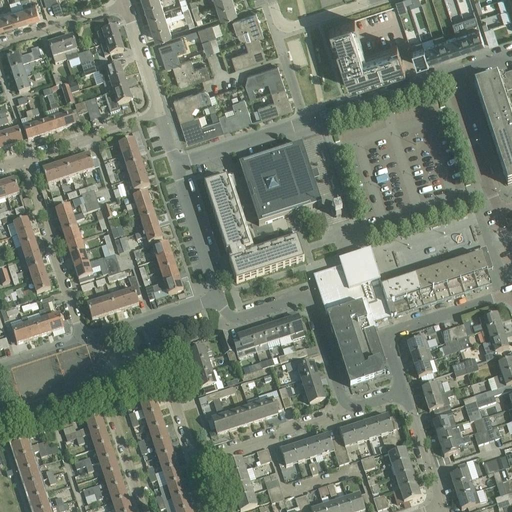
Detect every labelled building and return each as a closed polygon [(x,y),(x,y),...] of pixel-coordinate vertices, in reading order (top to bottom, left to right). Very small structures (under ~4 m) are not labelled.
[(36,4),(31,6),(29,0),(20,0),(23,8),(27,20),(40,16),(36,4)] [(164,11),(159,0),(144,5),(147,17),(164,11)] [(511,0),(501,0),(497,2),(501,12),(508,10),(511,8),(511,0)] [(237,13),(233,1),(216,7),(220,18),(237,13)] [(193,14),(199,12),(197,6),(191,8),(193,14)] [(16,24),(27,20),(23,8),(12,12),(16,24)] [(167,23),(164,11),(147,17),(151,28),(167,23)] [(0,16),(4,28),(16,24),(12,12),(0,15),(0,16)] [(258,38),(263,36),(256,15),(233,22),(237,33),(238,36),(239,38),(239,40),(241,41),(242,42),(243,42),(244,42),(245,42),(258,38)] [(357,27),(355,20),(329,28),(331,34),(332,37),(335,36),(339,48),(336,49),(339,57),(341,57),(344,65),(341,66),(348,87),(354,85),(357,84),(356,81),(368,77),(369,80),(370,80),(375,78),(377,77),(376,75),(381,73),(382,76),(391,73),(390,70),(395,68),(396,71),(405,68),(397,44),(390,46),(392,50),(363,59),(353,28),(357,27)] [(171,34),(167,23),(151,28),(155,40),(171,34)] [(477,23),(466,27),(472,47),(484,43),(477,23)] [(209,40),(216,37),(212,25),(205,27),(209,40)] [(202,42),(209,40),(205,27),(198,30),(202,42)] [(466,27),(455,31),(456,36),(461,51),(472,47),(466,27)] [(101,46),(120,40),(116,28),(97,35),(101,46)] [(443,34),(432,38),(434,43),(439,58),(450,54),(445,40),(443,34)] [(456,36),(445,40),(450,54),(461,51),(456,36)] [(78,56),(77,52),(72,38),(61,41),(67,61),(67,62),(67,63),(79,59),(82,67),(88,65),(84,54),(78,56)] [(265,59),(258,38),(245,42),(249,52),(232,57),(236,69),(265,59)] [(432,38),(421,41),(423,47),(428,61),(439,58),(434,43),(432,38)] [(173,66),(180,64),(177,54),(186,51),(182,39),(168,44),(159,47),(166,68),(173,66)] [(110,57),(114,55),(124,52),(120,40),(101,46),(104,54),(109,52),(110,57)] [(67,62),(67,61),(61,41),(49,45),(55,65),(67,62)] [(421,41),(409,45),(416,65),(428,61),(423,47),(421,41)] [(36,62),(42,60),(38,49),(31,51),(33,58),(28,59),(28,58),(23,59),(21,54),(18,55),(7,59),(11,71),(22,68),(30,65),(36,63),(36,62)] [(93,63),(93,62),(90,52),(84,54),(88,65),(93,63)] [(194,70),(191,60),(180,64),(173,66),(180,87),(209,77),(206,66),(194,70)] [(84,72),(95,68),(93,63),(88,65),(82,67),(84,72)] [(103,85),(124,78),(120,66),(100,73),(103,85)] [(272,93),(284,89),(277,67),(248,77),(246,85),(248,90),(258,86),(268,83),(272,93)] [(26,79),(22,68),(11,71),(15,83),(26,79)] [(95,68),(84,72),(85,78),(97,74),(95,68)] [(511,73),(497,78),(502,95),(511,91),(511,73)] [(53,77),(56,87),(62,85),(59,75),(53,77)] [(107,96),(128,90),(124,78),(103,85),(107,96)] [(497,78),(474,85),(508,186),(511,184),(511,125),(502,95),(497,78)] [(19,95),(30,91),(26,79),(15,83),(19,95)] [(67,107),(74,104),(69,87),(62,90),(67,107)] [(258,108),(259,110),(262,120),(292,110),(284,89),(272,93),(267,95),(270,104),(258,108)] [(52,112),(57,110),(51,90),(43,92),(45,98),(47,97),(50,106),(52,112)] [(128,90),(105,97),(111,115),(119,112),(117,106),(132,101),(131,100),(133,100),(131,96),(130,97),(128,90)] [(210,101),(209,97),(208,94),(204,91),(174,101),(181,122),(194,118),(190,108),(210,101)] [(27,98),(18,102),(19,107),(29,104),(27,98)] [(230,130),(252,123),(244,100),(233,104),(234,109),(225,112),(226,114),(219,116),(219,117),(223,130),(229,128),(230,130)] [(94,112),(91,103),(90,102),(84,104),(88,114),(94,112)] [(79,117),(88,114),(84,104),(75,107),(76,111),(80,123),(81,123),(79,117)] [(7,112),(7,111),(5,105),(0,107),(0,118),(1,121),(0,121),(2,127),(9,125),(7,119),(6,119),(4,113),(7,112)] [(76,125),(80,123),(76,111),(71,113),(72,114),(60,118),(64,130),(76,126),(76,125)] [(217,111),(210,113),(213,120),(219,117),(219,116),(217,111)] [(32,112),(26,114),(28,119),(26,120),(29,128),(24,130),(28,142),(40,138),(36,126),(34,119),(32,112)] [(194,118),(181,122),(188,144),(217,134),(214,123),(203,126),(200,116),(194,118)] [(52,134),(64,130),(60,118),(48,122),(52,134)] [(48,122),(36,126),(40,138),(52,134),(48,122)] [(23,144),(20,134),(19,130),(5,135),(9,148),(23,144)] [(0,151),(9,148),(5,135),(0,136),(0,151)] [(138,153),(138,152),(134,141),(119,146),(123,158),(138,153)] [(296,149),(296,148),(239,166),(239,167),(240,167),(259,225),(259,226),(259,227),(315,208),(312,199),(319,197),(313,179),(318,178),(315,171),(311,172),(305,155),(304,155),(304,156),(299,158),(296,149)] [(103,161),(108,159),(105,150),(100,152),(103,161)] [(126,169),(142,164),(138,153),(123,158),(126,169)] [(95,170),(94,170),(90,155),(78,159),(83,174),(95,170)] [(71,178),(83,174),(78,159),(66,163),(71,178)] [(59,182),(71,178),(66,163),(54,167),(59,182)] [(145,175),(142,164),(126,169),(130,180),(145,175)] [(48,186),(59,182),(54,167),(43,171),(48,186)] [(111,184),(116,182),(112,173),(108,175),(111,184)] [(149,188),(146,176),(145,175),(130,180),(134,193),(149,188)] [(227,179),(204,186),(227,255),(229,254),(231,261),(229,262),(236,284),(304,262),(297,240),(246,256),(245,253),(250,251),(227,179)] [(14,180),(3,184),(8,199),(20,195),(14,180)] [(80,197),(82,197),(90,194),(88,189),(79,192),(80,197)] [(113,192),(116,201),(121,199),(118,191),(113,192)] [(82,197),(82,199),(85,206),(98,202),(94,192),(90,194),(82,197)] [(78,198),(76,193),(67,196),(69,201),(78,198)] [(128,213),(151,206),(147,194),(133,199),(135,205),(126,208),(128,213)] [(82,199),(72,202),(75,209),(80,207),(82,215),(83,216),(87,214),(86,210),(85,206),(82,199)] [(86,210),(99,206),(98,202),(85,206),(86,210)] [(336,204),(333,205),(332,205),(332,206),(331,208),(331,210),(332,211),(332,213),(333,216),(334,215),(335,215),(336,218),(341,217),(340,213),(341,212),(341,213),(342,213),(341,211),(341,210),(340,208),(339,206),(337,204),(336,203),(336,204)] [(87,214),(100,210),(99,206),(86,210),(87,214)] [(107,220),(108,220),(113,218),(109,206),(103,208),(107,220)] [(141,222),(155,217),(151,206),(128,213),(129,219),(139,216),(141,222)] [(59,223),(74,218),(70,207),(56,211),(59,223)] [(9,212),(0,215),(2,220),(10,218),(9,212)] [(84,221),(83,216),(82,215),(74,218),(59,223),(63,234),(77,230),(75,224),(84,221)] [(145,233),(159,229),(155,217),(141,222),(145,233)] [(28,220),(14,225),(17,237),(32,232),(28,220)] [(148,245),(153,244),(163,241),(159,229),(145,233),(135,237),(137,242),(146,239),(148,245)] [(67,246),(81,241),(77,230),(63,234),(67,246)] [(32,232),(17,237),(21,248),(35,244),(32,232)] [(85,253),(81,241),(67,246),(71,257),(85,253)] [(119,256),(124,254),(120,241),(115,242),(119,256)] [(35,244),(21,248),(25,260),(39,256),(35,244)] [(109,256),(114,254),(111,244),(106,246),(109,256)] [(157,261),(172,256),(168,245),(153,250),(157,261)] [(89,265),(85,253),(71,257),(75,269),(89,265)] [(39,256),(25,260),(29,272),(43,267),(39,256)] [(161,273),(176,268),(172,256),(157,261),(161,273)] [(464,295),(492,286),(482,256),(455,265),(464,295)] [(105,267),(117,263),(115,257),(103,261),(105,267)] [(108,276),(107,272),(105,267),(103,261),(103,260),(98,262),(89,265),(75,269),(80,285),(94,281),(91,271),(100,268),(103,278),(108,276)] [(344,268),(314,277),(350,388),(386,378),(382,365),(386,364),(373,325),(391,319),(381,289),(382,289),(380,284),(380,282),(377,272),(376,273),(376,274),(358,280),(352,262),(343,265),(344,268)] [(107,272),(119,268),(117,263),(105,267),(107,272)] [(451,300),(464,295),(455,265),(441,270),(451,300)] [(43,267),(29,272),(33,284),(47,279),(43,267)] [(121,274),(121,273),(119,268),(107,272),(108,276),(109,278),(116,276),(121,274)] [(142,279),(147,278),(144,268),(139,270),(142,279)] [(164,285),(180,280),(176,268),(161,273),(164,285)] [(423,309),(451,300),(441,270),(414,278),(419,294),(418,294),(423,309)] [(0,278),(3,286),(10,284),(6,271),(0,273),(0,278)] [(126,278),(125,273),(121,274),(116,276),(118,281),(126,278)] [(18,280),(16,276),(16,275),(11,277),(14,286),(19,285),(18,280)] [(109,284),(118,281),(116,276),(109,278),(107,279),(109,284)] [(139,306),(137,298),(141,297),(135,278),(129,280),(132,291),(122,295),(128,310),(139,306)] [(397,278),(380,284),(382,289),(381,289),(391,319),(411,313),(406,298),(405,298),(400,283),(399,283),(397,278)] [(411,313),(423,309),(418,294),(419,294),(414,278),(400,283),(405,298),(406,298),(411,313)] [(47,279),(33,284),(37,295),(51,291),(47,279)] [(149,303),(154,301),(152,294),(166,289),(168,296),(183,292),(180,280),(164,285),(146,291),(149,303)] [(93,284),(81,288),(83,293),(95,289),(93,284)] [(116,314),(128,310),(122,295),(111,298),(116,314)] [(45,312),(52,334),(64,330),(59,315),(52,318),(48,305),(55,303),(53,298),(41,302),(44,312),(45,312)] [(104,317),(116,314),(111,298),(99,302),(104,317)] [(92,321),(104,317),(99,302),(87,306),(92,321)] [(6,314),(8,319),(20,315),(18,309),(6,313),(7,314),(6,314)] [(41,321),(35,323),(40,338),(52,334),(45,312),(44,312),(39,314),(41,321)] [(481,333),(501,327),(497,315),(479,321),(481,327),(465,332),(463,326),(458,328),(461,340),(467,338),(481,334),(481,333)] [(298,318),(286,322),(293,343),(305,339),(298,318)] [(35,323),(29,325),(27,319),(22,320),(24,327),(29,342),(40,338),(35,323)] [(279,342),(291,338),(286,322),(274,326),(279,342)] [(267,346),(279,342),(274,326),(262,330),(267,346)] [(17,346),(29,342),(24,327),(12,331),(17,346)] [(483,346),(505,339),(501,327),(481,333),(481,334),(485,345),(483,346)] [(471,349),(467,338),(461,340),(458,328),(452,330),(456,342),(460,353),(471,349)] [(255,349),(267,346),(262,330),(250,334),(255,349)] [(456,342),(452,330),(446,332),(450,344),(456,342)] [(446,332),(441,334),(445,346),(449,344),(450,344),(446,332)] [(237,355),(255,349),(250,334),(238,338),(239,341),(233,343),(237,355)] [(411,357),(429,351),(424,335),(416,338),(417,341),(407,345),(411,357)] [(0,350),(0,351),(4,350),(9,348),(6,339),(0,341),(0,350)] [(487,357),(499,353),(509,350),(505,339),(483,346),(485,352),(487,357)] [(453,355),(460,353),(456,342),(450,344),(449,344),(450,347),(453,355)] [(450,347),(442,349),(445,358),(453,355),(450,347)] [(212,353),(206,355),(204,349),(188,354),(192,366),(208,361),(214,359),(212,353)] [(295,361),(307,357),(305,351),(293,355),(295,361)] [(415,368),(429,364),(433,363),(429,351),(411,357),(415,368)] [(230,364),(236,362),(233,353),(228,355),(227,355),(230,364)] [(287,363),(295,361),(293,355),(285,357),(287,363)] [(281,365),(287,363),(285,357),(279,359),(281,365)] [(302,382),(317,377),(313,364),(310,365),(308,359),(296,363),(302,382)] [(465,370),(476,366),(474,360),(463,364),(465,370)] [(502,376),(511,373),(511,360),(499,365),(502,376)] [(196,378),(212,373),(208,361),(192,366),(196,378)] [(272,361),(260,364),(262,371),(274,367),(272,361)] [(419,380),(428,377),(432,375),(429,364),(415,368),(419,380)] [(454,374),(465,370),(463,364),(452,368),(454,374)] [(260,365),(248,369),(250,374),(250,375),(251,375),(262,371),(260,365)] [(465,370),(467,375),(478,372),(476,366),(465,370)] [(456,379),(467,375),(465,370),(454,374),(456,379)] [(205,396),(218,392),(212,373),(196,378),(200,391),(203,390),(205,396)] [(511,391),(510,387),(511,386),(511,373),(502,376),(493,379),(497,390),(486,394),(474,398),(476,404),(494,398),(511,391)] [(306,394),(321,389),(317,377),(302,382),(306,394)] [(436,385),(422,390),(426,402),(439,397),(441,396),(445,394),(441,383),(436,385)] [(247,384),(241,386),(243,393),(249,391),(247,384)] [(227,391),(229,397),(235,395),(233,389),(227,391)] [(321,389),(306,394),(310,406),(325,401),(321,389)] [(281,398),(287,396),(285,390),(279,392),(281,398)] [(220,400),(229,397),(227,391),(218,394),(220,400)] [(219,401),(220,400),(218,394),(206,398),(208,404),(213,403),(219,401)] [(281,398),(285,411),(291,408),(287,396),(281,398)] [(429,413),(439,410),(443,409),(439,397),(426,402),(429,413)] [(465,407),(476,404),(474,398),(463,402),(448,407),(449,412),(451,412),(456,410),(465,408),(465,407)] [(478,410),(489,406),(496,404),(494,398),(476,404),(478,410)] [(160,413),(155,399),(140,404),(145,418),(160,413)] [(254,424),(266,420),(260,405),(259,399),(247,403),(248,409),(254,424)] [(277,413),(283,411),(279,399),(260,405),(266,420),(278,416),(277,413)] [(219,401),(213,403),(218,419),(224,417),(219,401)] [(482,420),(478,410),(476,404),(465,407),(465,408),(467,413),(473,411),(477,422),(482,420)] [(242,428),(254,424),(248,409),(237,413),(242,428)] [(449,412),(435,417),(437,422),(433,424),(437,435),(456,429),(451,412),(449,412)] [(164,427),(160,413),(145,418),(149,432),(164,427)] [(230,432),(242,428),(237,413),(224,417),(230,432)] [(86,422),(88,430),(90,436),(105,431),(101,417),(86,422)] [(217,436),(230,432),(224,417),(218,419),(212,421),(217,436)] [(381,438),(384,437),(394,434),(393,432),(398,430),(394,418),(389,420),(388,417),(376,421),(381,438)] [(491,430),(492,430),(488,418),(482,420),(485,432),(489,444),(495,442),(491,430)] [(477,422),(474,423),(478,434),(480,434),(485,432),(482,420),(477,422)] [(369,441),(381,438),(376,421),(364,425),(369,441)] [(358,445),(369,441),(364,425),(352,428),(358,445)] [(169,441),(164,427),(149,432),(154,446),(169,441)] [(462,427),(437,435),(440,447),(462,440),(460,435),(464,433),(462,427)] [(345,449),(358,445),(352,428),(339,433),(342,439),(336,441),(341,454),(346,452),(345,449)] [(501,440),(498,430),(497,428),(492,430),(491,430),(495,442),(501,440)] [(95,450),(110,445),(105,431),(90,436),(95,450)] [(484,445),(489,444),(485,432),(480,434),(484,445)] [(478,447),(484,445),(480,434),(478,434),(474,436),(478,447)] [(341,454),(336,441),(331,443),(329,436),(317,440),(322,457),(334,453),(335,455),(341,454)] [(462,440),(440,447),(444,458),(458,454),(456,447),(458,448),(471,444),(469,437),(462,440)] [(317,440),(305,444),(310,461),(322,457),(317,440)] [(52,449),(50,442),(30,449),(27,441),(12,446),(17,460),(32,455),(46,451),(52,449)] [(173,455),(173,454),(169,441),(154,446),(158,460),(173,455)] [(305,444),(293,448),(298,465),(310,461),(305,444)] [(114,459),(114,458),(110,445),(95,450),(99,464),(114,459)] [(281,455),(276,456),(280,469),(285,467),(286,469),(298,465),(293,448),(280,452),(281,455)] [(409,462),(405,450),(388,456),(392,468),(409,462)] [(272,463),(268,451),(262,452),(266,465),(272,463)] [(262,452),(257,454),(261,467),(266,465),(262,452)] [(344,465),(350,463),(346,452),(341,454),(344,465)] [(339,467),(344,465),(341,454),(335,455),(339,467)] [(32,455),(17,460),(21,474),(36,469),(32,455)] [(163,473),(178,468),(173,455),(158,460),(163,473)] [(511,456),(501,460),(505,472),(506,471),(511,469),(511,456)] [(377,469),(373,458),(369,459),(362,461),(361,462),(364,473),(377,469)] [(119,472),(114,459),(99,464),(104,477),(119,472)] [(242,459),(225,465),(229,477),(245,471),(242,459)] [(76,471),(86,468),(92,466),(90,460),(74,465),(76,471)] [(510,482),(506,471),(505,472),(501,460),(495,462),(503,485),(508,483),(510,483),(510,482)] [(396,480),(413,474),(409,462),(392,468),(396,480)] [(497,487),(503,485),(495,462),(490,463),(493,475),(493,476),(497,487)] [(488,477),(493,476),(493,475),(490,463),(484,465),(488,477)] [(472,483),(469,476),(466,466),(458,469),(459,473),(450,476),(454,488),(472,483)] [(182,482),(178,468),(163,473),(167,487),(182,482)] [(41,483),(36,469),(21,474),(26,488),(41,483)] [(48,481),(54,479),(54,478),(63,475),(61,469),(46,474),(48,481)] [(245,471),(229,477),(232,489),(249,483),(245,471)] [(108,491),(123,486),(119,472),(104,477),(108,491)] [(413,474),(396,480),(400,492),(417,486),(413,474)] [(265,485),(278,481),(276,475),(263,479),(265,485)] [(48,481),(50,487),(56,485),(54,479),(48,481)] [(187,496),(182,482),(167,487),(172,501),(187,496)] [(45,497),(45,496),(41,483),(26,488),(30,502),(45,497)] [(249,483),(232,489),(236,501),(253,495),(249,483)] [(475,494),(472,483),(454,488),(458,500),(475,494)] [(508,483),(503,485),(508,502),(511,500),(511,494),(508,483)] [(497,505),(508,502),(503,485),(497,487),(500,498),(495,500),(497,505)] [(128,500),(123,486),(108,491),(113,505),(128,500)] [(378,486),(372,488),(374,495),(380,493),(378,486)] [(417,486),(400,492),(404,504),(421,499),(417,486)] [(85,499),(101,494),(99,487),(83,492),(85,499)] [(270,498),(282,494),(280,487),(267,491),(270,498)] [(316,491),(319,499),(328,495),(325,488),(316,491)] [(87,505),(88,505),(103,500),(101,494),(85,499),(87,505)] [(272,506),(284,502),(282,494),(270,498),(272,506)] [(461,511),(480,505),(476,494),(475,494),(458,500),(461,511)] [(236,501),(240,511),(244,511),(257,508),(253,495),(236,501)] [(184,511),(191,510),(187,496),(172,501),(175,511),(184,511)] [(370,508),(367,498),(366,496),(360,497),(360,496),(347,500),(351,511),(364,511),(364,510),(370,508)] [(30,502),(33,511),(44,511),(50,510),(45,497),(30,502)] [(305,510),(310,508),(306,497),(301,498),(305,510)] [(379,511),(388,509),(385,500),(384,497),(373,500),(377,511),(379,511)] [(300,511),(305,510),(301,498),(296,500),(300,511)] [(131,511),(128,500),(113,505),(115,511),(131,511)] [(337,511),(351,511),(347,500),(335,504),(337,511)] [(499,511),(510,507),(508,502),(497,505),(499,511)]
